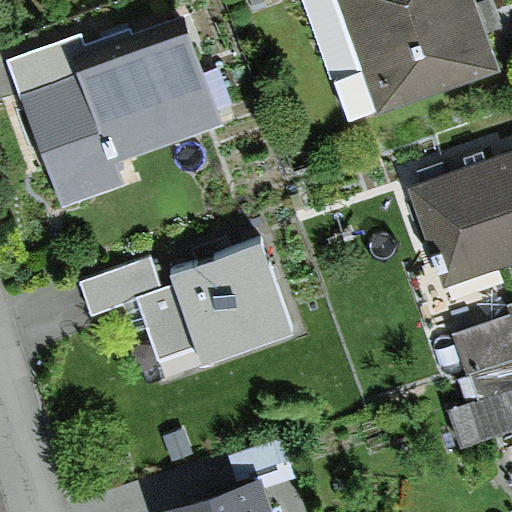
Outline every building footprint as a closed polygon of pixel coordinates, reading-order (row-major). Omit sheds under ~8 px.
[(499,70),(475,0),(336,0),(375,112),(499,70)] [(182,5),(71,43),(60,10),(0,30),(0,60),(51,207),(118,183),(104,142),(216,103),(182,5)] [(511,153),(409,189),(444,288),(511,263),(511,153)] [(299,307),(260,210),(127,262),(166,359),(299,307)] [(511,304),(508,306),(511,315),(454,333),(468,374),(511,359),(511,304)] [(511,433),(511,359),(468,374),(476,399),(447,409),(461,450),(511,433)] [(161,511),(262,511),(255,486),(161,511)]
